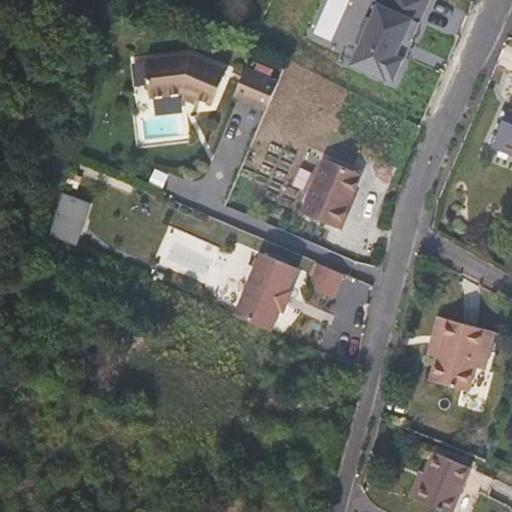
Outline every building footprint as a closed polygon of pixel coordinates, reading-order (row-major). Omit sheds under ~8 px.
[(423,24),(433,0),(390,0),(387,10),(380,7),(374,21),(368,19),(359,41),(364,43),(354,66),(388,81),(390,78),(396,81),(406,59),(399,56),(414,21),(423,24)] [(209,105),(226,65),(191,50),(145,55),(150,96),(180,93),(209,105)] [(278,81),(251,70),(241,92),(268,104),(278,81)] [(511,103),(494,147),(511,154),(511,103)] [(343,215),(358,178),(321,163),(298,216),(337,233),(344,217),(343,215)] [(92,206),(67,198),(55,233),(81,247),(92,206)] [(287,285),(296,265),(260,250),(234,310),(270,326),(279,306),(282,307),(291,287),(287,285)] [(343,275),(316,264),(307,286),(333,298),(343,275)] [(439,316),(434,335),(429,355),(437,357),(430,381),(469,392),(476,367),(485,370),(490,351),(495,352),(500,333),(439,316)] [(443,511),(453,511),(473,468),(433,452),(425,472),(421,470),(415,484),(410,497),(443,511)]
